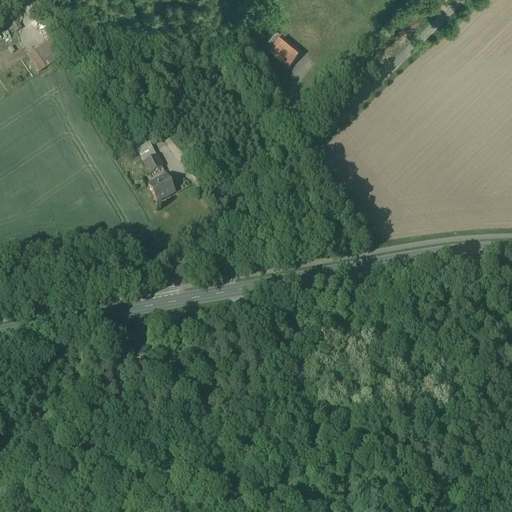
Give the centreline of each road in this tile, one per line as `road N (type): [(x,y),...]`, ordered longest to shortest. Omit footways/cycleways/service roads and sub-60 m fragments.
road 1 (residential): [(180,300),(216,233),(460,0)]
road 2 (primary): [(180,300),(511,249)]
road 3 (track): [(237,213),(217,202),(165,138),(158,105),(27,0)]
road 4 (primary): [(0,333),(180,300)]
